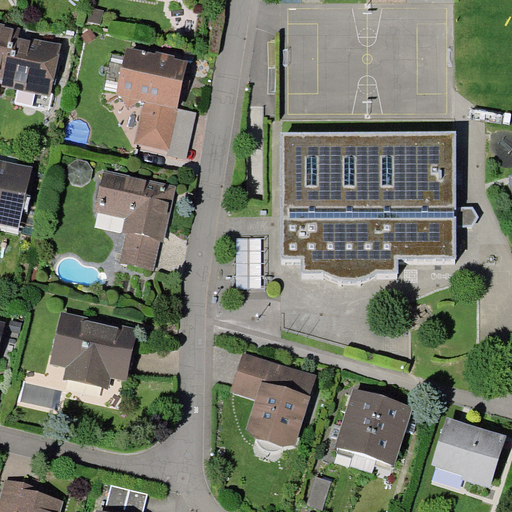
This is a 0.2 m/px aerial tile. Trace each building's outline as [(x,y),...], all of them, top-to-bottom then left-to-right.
[(2,88),(3,88),(14,37),(0,33),(0,79),(4,80),(2,88)] [(15,37),(14,37),(3,88),(45,98),(55,54),(14,45),(15,37)] [(167,147),(167,145),(183,73),(168,70),(169,67),(155,63),(154,67),(143,64),(143,62),(141,61),(140,64),(124,60),(115,100),(121,101),(127,109),(135,104),(144,106),(136,140),(167,147)] [(453,215),(453,161),(453,143),(279,143),(279,219),(287,219),(287,226),(279,226),(279,267),(299,267),(299,282),(320,282),(326,285),(333,288),(341,289),(348,290),(355,289),(362,287),(375,281),(395,281),(395,267),(453,267),(453,229),(469,229),(473,222),(469,215),(453,215)] [(79,187),(86,183),(88,175),(83,168),(75,166),(68,170),(66,179),(71,186),(79,187)] [(24,180),(14,178),(0,175),(0,174),(0,222),(12,225),(17,206),(18,207),(24,180)] [(118,267),(149,274),(167,196),(103,181),(101,191),(98,190),(95,202),(98,203),(96,212),(129,220),(118,267)] [(230,281),(262,281),(262,243),(230,243),(230,281)] [(128,357),(129,353),(132,338),(62,321),(51,366),(68,370),(65,383),(103,391),(106,379),(122,383),(124,376),(129,372),(131,363),(128,357)] [(276,374),(243,363),(234,393),(259,401),(249,434),(257,443),(269,440),(278,449),(290,447),(310,384),(289,378),(285,380),(278,378),(276,374)] [(335,453),(363,461),(380,407),(352,398),(342,432),(332,429),(329,440),(338,443),(335,453)] [(407,416),(380,407),(363,461),(390,470),(402,433),(411,436),(413,429),(404,426),(407,416)] [(490,483),(500,447),(445,430),(444,434),(438,437),(441,443),(434,466),(490,483)] [(304,510),(311,511),(320,511),(329,486),(313,481),(304,510)] [(54,511),(57,506),(31,499),(30,503),(19,500),(22,489),(5,485),(0,504),(0,511),(54,511)]
